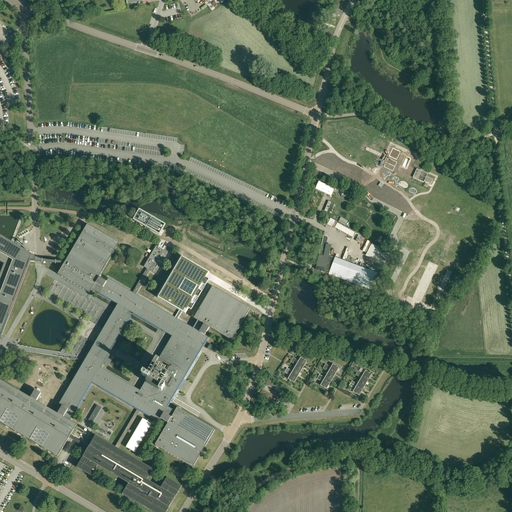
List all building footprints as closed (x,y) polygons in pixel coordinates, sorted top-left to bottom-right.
[(394,147),(390,156),(398,159),(401,151),(394,147)] [(427,177),(428,174),(417,169),(413,177),(424,182),(424,181),(431,184),(433,180),(427,177)] [(331,195),(334,188),(319,182),(316,188),(331,195)] [(138,211),(133,220),(147,228),(160,234),(165,224),(152,217),(146,214),(138,211)] [(337,223),(335,227),(352,237),(355,233),(337,223)] [(18,390),(16,389),(0,379),(0,422),(2,423),(3,424),(8,427),(58,456),(63,447),(63,446),(69,438),(70,435),(71,434),(71,433),(72,431),(73,431),(74,429),(76,425),(70,421),(70,419),(72,416),(92,383),(137,409),(137,410),(136,411),(126,429),(125,429),(115,447),(95,435),(89,445),(88,448),(86,451),(79,464),(78,466),(77,467),(91,476),(98,465),(128,484),(122,494),(152,511),(166,511),(172,503),(172,502),(182,486),(167,477),(161,488),(147,480),(153,469),(118,448),(128,432),(132,434),(133,435),(126,447),(127,448),(131,450),(135,453),(152,424),(151,423),(147,421),(143,418),(134,433),(133,432),(129,430),(139,413),(140,412),(140,411),(158,422),(160,419),(168,423),(167,425),(155,445),(193,467),(215,429),(177,407),(176,409),(175,411),(168,406),(169,404),(171,401),(171,400),(173,397),(176,393),(178,389),(184,379),(185,377),(200,351),(202,348),(203,346),(208,337),(205,335),(206,335),(206,334),(208,330),(209,329),(210,328),(231,340),(250,309),(212,287),(193,318),(197,321),(193,328),(178,319),(182,312),(185,314),(188,309),(191,310),(195,304),(192,302),(196,297),(198,298),(202,292),(199,290),(203,285),(205,287),(209,280),(206,278),(209,273),(210,273),(182,256),(157,298),(179,310),(175,316),(174,317),(135,295),(150,270),(156,274),(168,253),(167,252),(163,250),(166,246),(160,242),(159,242),(157,246),(156,246),(144,267),(147,269),(132,293),(108,279),(107,282),(99,277),(100,275),(119,243),(89,225),(87,224),(87,225),(85,228),(81,234),(80,237),(65,262),(64,264),(58,274),(90,293),(92,289),(118,304),(115,308),(114,310),(112,313),(112,314),(103,329),(95,343),(95,344),(86,358),(79,371),(59,404),(62,406),(57,413),(38,402),(36,401),(41,394),(35,390),(30,397),(18,390)] [(0,336),(1,337),(30,261),(64,264),(65,262),(42,259),(32,255),(28,253),(0,235),(0,336)] [(319,255),(316,270),(325,272),(326,270),(330,271),(328,275),(371,291),(377,273),(341,259),(335,257),(334,259),(329,257),(330,251),(325,250),(326,244),(328,238),(327,236),(323,236),(319,253),(319,255)] [(210,344),(207,348),(213,352),(216,347),(210,344)] [(292,361),(303,367),(307,362),(300,358),(298,362),(293,358),(292,361)] [(296,366),(294,369),(300,373),(303,367),(292,361),(291,363),(294,364),(296,366)] [(327,369),(330,370),(336,374),(339,368),(333,365),(331,368),(325,365),(324,367),(327,369)] [(297,378),(300,373),(294,369),(292,372),(287,369),(286,371),(297,378)] [(336,374),(330,370),(327,375),(333,379),(336,374)] [(297,378),(286,371),(284,373),(290,376),(288,380),(294,383),(297,378)] [(357,373),(368,380),(372,375),(365,371),(363,374),(358,371),(357,373)] [(361,378),(359,382),(365,385),(368,380),(357,373),(356,375),(361,378)] [(324,380),(323,381),(330,384),(333,379),(327,375),(325,378),(319,375),(318,377),(321,379),(324,380)] [(330,384),(323,381),(320,386),(327,390),(330,384)] [(359,382),(356,387),(362,391),(365,385),(359,382)] [(353,385),(350,384),(349,386),(355,389),(353,392),(359,396),(362,391),(356,387),(354,385),(353,385)] [(102,408),(97,405),(88,420),(93,423),(102,408)] [(88,448),(89,445),(75,437),(70,435),(69,438),(73,440),(88,448)] [(80,445),(75,442),(72,448),(76,451),(80,445)]
